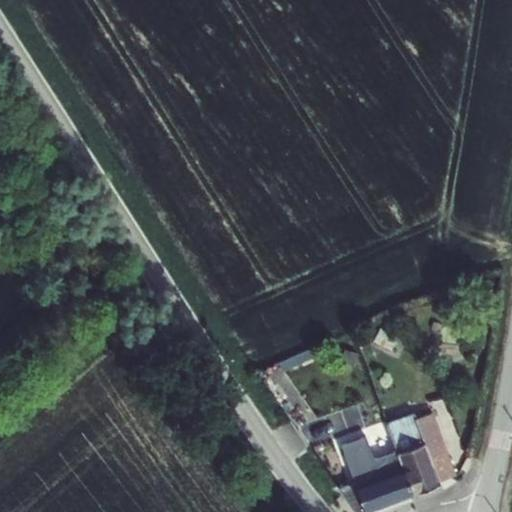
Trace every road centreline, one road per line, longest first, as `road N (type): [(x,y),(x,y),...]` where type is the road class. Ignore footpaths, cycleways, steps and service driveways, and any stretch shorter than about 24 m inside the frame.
road 1 (residential): [(0,31),(255,427),(319,511)]
road 2 (residential): [(487,494),(511,368)]
